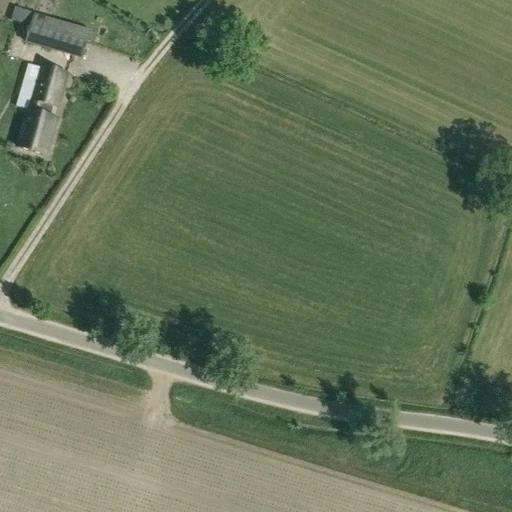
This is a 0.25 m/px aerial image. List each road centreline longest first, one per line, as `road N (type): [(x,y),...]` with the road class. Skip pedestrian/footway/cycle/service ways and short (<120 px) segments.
road 1 (unclassified): [(511,436),(251,391),(0,316)]
road 2 (unclassified): [(0,284),(166,40),(204,0)]
